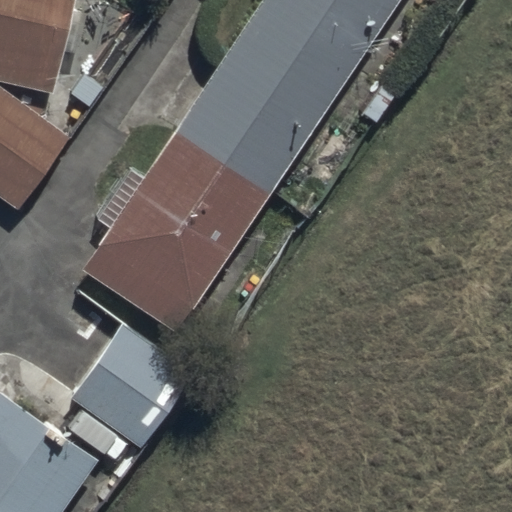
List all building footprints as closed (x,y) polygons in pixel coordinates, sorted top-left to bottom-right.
[(0,0),(0,94),(59,107),(82,0),(0,0)] [(283,0),(83,286),(183,356),(432,0),(283,0)] [(0,106),(0,203),(28,223),(73,158),(0,106)] [(115,339),(66,409),(143,462),(191,392),(115,339)] [(0,408),(0,511),(83,511),(105,482),(0,408)]
